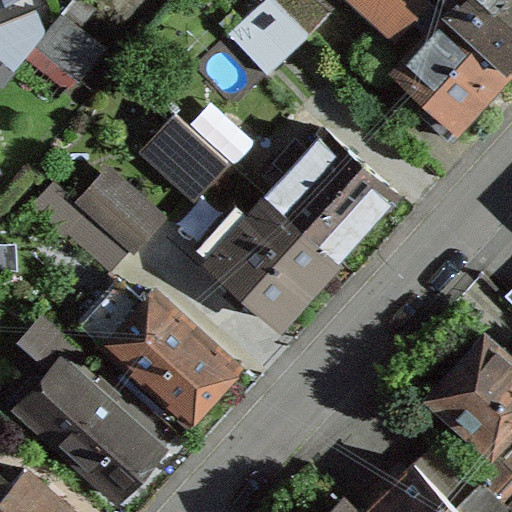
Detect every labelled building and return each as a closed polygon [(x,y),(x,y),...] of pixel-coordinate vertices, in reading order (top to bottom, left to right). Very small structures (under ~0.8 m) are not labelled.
[(95,8),(86,0),(71,0),(35,43),(76,78),(102,48),(78,28),(95,8)] [(309,32),(278,0),(261,0),(229,30),(267,71),(309,32)] [(320,0),(278,0),(309,32),(332,11),(320,0)] [(408,21),(427,0),(363,0),(392,25),(405,24),(408,21)] [(494,96),(492,84),(508,67),(504,64),(445,9),(435,0),(427,0),(408,21),(422,34),(392,65),(426,97),(418,106),(453,139),(494,96)] [(511,0),(453,0),(445,9),(504,64),(511,55),(511,0)] [(0,55),(0,81),(2,84),(15,70),(0,55)] [(175,110),(150,139),(204,186),(229,157),(175,110)] [(267,192),(338,257),(399,191),(326,126),(267,192)] [(108,175),(83,203),(89,208),(132,246),(156,218),(108,175)] [(209,255),(280,320),(338,257),(267,192),(209,255)] [(117,263),(132,246),(89,208),(73,226),(117,263)] [(84,318),(194,419),(242,368),(154,287),(144,298),(122,277),(84,318)] [(511,447),(511,357),(486,333),(432,392),(503,458),(511,447)] [(61,444),(122,499),(168,450),(95,383),(91,388),(64,362),(54,373),(55,384),(33,409),(66,439),(61,444)] [(442,436),(416,462),(457,502),(482,476),(442,436)] [(511,511),(511,506),(511,505),(482,476),(457,502),(416,462),(364,511),(511,511)] [(0,511),(78,511),(22,464),(9,480),(0,472),(0,511)] [(360,511),(344,495),(325,511),(360,511)]
